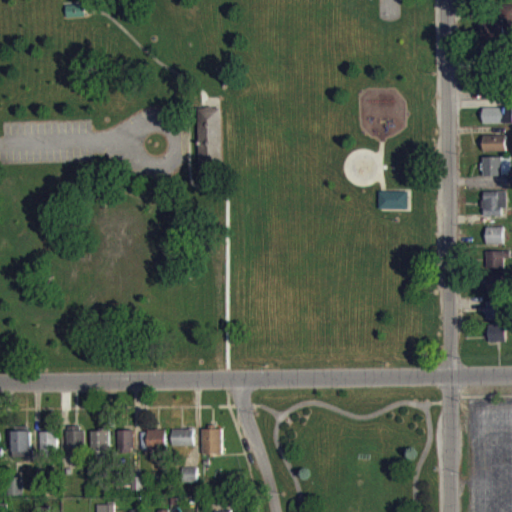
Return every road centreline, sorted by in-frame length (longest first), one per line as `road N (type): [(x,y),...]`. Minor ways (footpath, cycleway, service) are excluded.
road 1 (residential): [(0,383),(511,373)]
road 2 (residential): [(446,0),(452,511)]
road 3 (residential): [(170,160),(155,166),(134,154),(133,131),(143,120),(159,117),(177,131),(170,160)]
road 4 (residential): [(238,378),(276,511)]
road 5 (residential): [(131,139),(0,143)]
